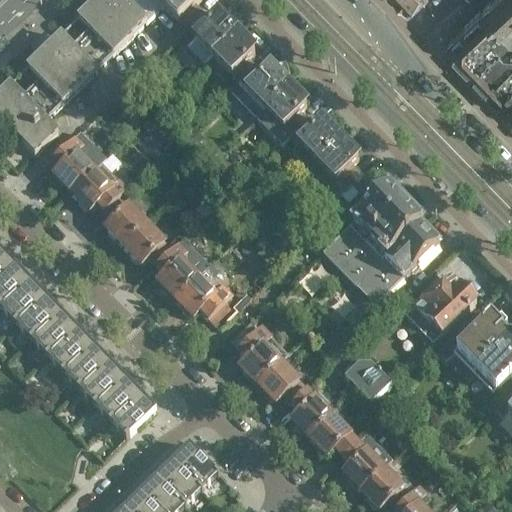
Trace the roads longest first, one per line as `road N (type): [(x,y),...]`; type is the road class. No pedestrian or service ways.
road 1 (residential): [(211,412),(0,197)]
road 2 (secondary): [(361,87),(511,242)]
road 3 (secondary): [(511,174),(395,54)]
road 4 (residential): [(211,412),(165,440),(91,511)]
road 5 (secondary): [(276,0),(361,87)]
